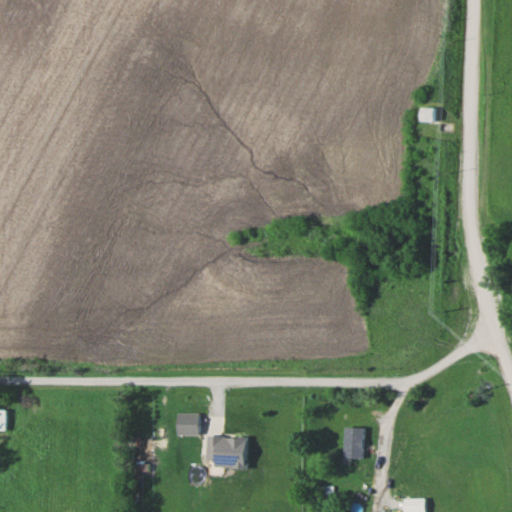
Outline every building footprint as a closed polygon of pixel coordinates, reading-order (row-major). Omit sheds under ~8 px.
[(421,121),(435,121),(435,106),(421,106),(421,121)] [(0,430),(8,430),(8,410),(0,409),(0,430)] [(362,427),(343,427),(343,457),(362,457),(362,427)] [(247,467),(248,437),(205,436),(204,466),(247,467)] [(330,485),(318,485),(318,502),(330,502),(330,485)] [(424,511),(424,498),(403,498),(402,511),(424,511)]
